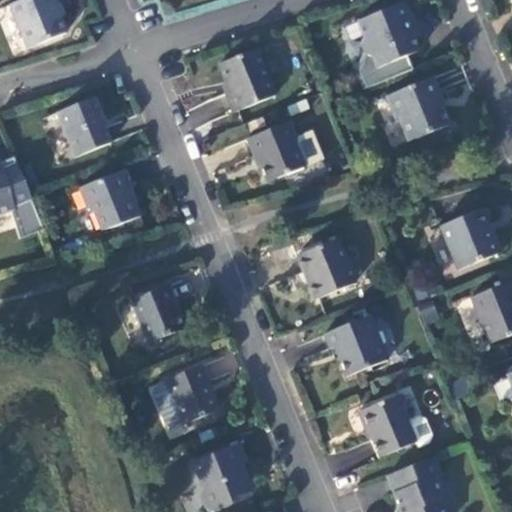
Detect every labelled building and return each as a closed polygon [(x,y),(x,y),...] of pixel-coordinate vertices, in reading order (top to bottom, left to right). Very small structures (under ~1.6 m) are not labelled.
[(52,0),(26,0),(9,7),(24,47),(57,34),(52,21),(49,13),(57,10),(52,0)] [(405,5),(395,9),(412,21),(405,5)] [(409,74),(403,61),(415,56),(408,41),(406,35),(412,21),(395,9),(357,25),(363,39),(360,46),(365,58),(358,74),(365,92),(409,74)] [(60,19),(57,10),(49,13),(52,21),(60,19)] [(418,36),(412,21),(406,35),(408,41),(418,36)] [(253,48),(216,64),(227,91),(224,92),(232,110),(272,93),(253,48)] [(433,84),(385,101),(394,125),(399,123),(402,126),(409,144),(445,131),(437,108),(441,103),(433,84)] [(90,96),(52,112),(70,156),(106,141),(95,115),(97,114),(90,96)] [(288,118),(243,136),(250,153),(254,152),(265,179),(301,165),(292,143),(296,138),(288,118)] [(0,210),(5,209),(14,238),(37,228),(10,156),(0,159),(0,210)] [(122,168),(75,187),(84,209),(88,208),(97,230),(136,214),(127,190),(130,188),(122,168)] [(478,212),(442,227),(453,253),(451,253),(459,271),(501,253),(493,236),(486,230),(478,212)] [(339,239),(300,254),(317,297),(355,282),(339,239)] [(511,284),(475,300),(493,343),(511,335),(511,284)] [(169,287),(131,303),(150,347),(183,333),(173,308),(177,306),(169,287)] [(423,325),(439,320),(433,301),(417,307),(423,325)] [(373,318),(329,336),(334,349),(341,347),(352,375),(390,359),(373,318)] [(199,366),(164,382),(164,383),(154,388),(152,393),(165,425),(171,427),(181,423),(182,425),(217,411),(199,366)] [(395,397),(356,414),(364,433),(369,431),(380,457),(415,443),(395,397)] [(240,445),(191,463),(199,484),(196,487),(202,504),(211,511),(229,504),(234,497),(250,491),(243,474),(234,477),(231,468),(240,464),(245,457),(240,445)] [(437,476),(430,458),(385,477),(398,511),(436,511),(435,507),(439,500),(431,479),(437,476)] [(243,474),(240,464),(231,468),(234,477),(243,474)]
